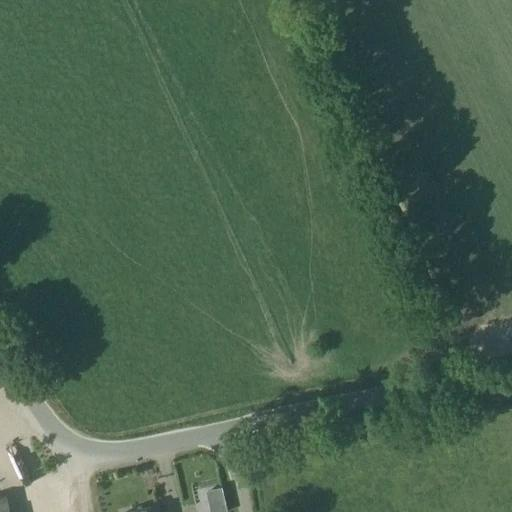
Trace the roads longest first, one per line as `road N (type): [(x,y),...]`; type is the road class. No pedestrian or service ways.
road 1 (unclassified): [(230,429),(511,379)]
road 2 (unclassified): [(0,366),(42,426),(80,448),(230,429)]
